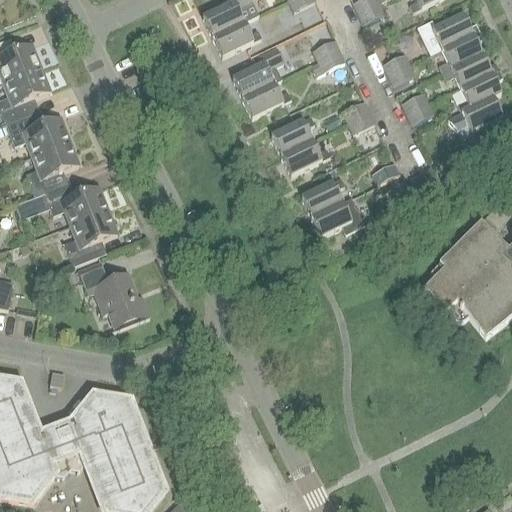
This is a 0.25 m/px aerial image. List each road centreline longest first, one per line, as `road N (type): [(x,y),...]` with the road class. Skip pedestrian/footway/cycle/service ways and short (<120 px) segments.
road 1 (tertiary): [(230,332),(81,34)]
road 2 (residential): [(230,332),(142,369),(0,347)]
road 3 (tertiary): [(321,511),(230,332)]
road 4 (residential): [(412,171),(328,0)]
